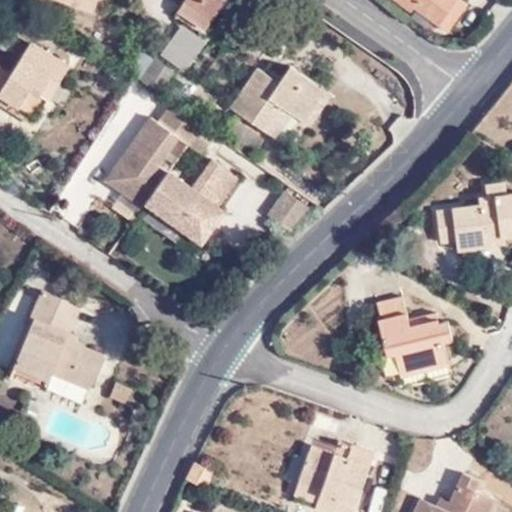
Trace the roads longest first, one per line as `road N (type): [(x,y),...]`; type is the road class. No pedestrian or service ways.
road 1 (tertiary): [(142,511),(221,352),(270,292),(474,89)]
road 2 (residential): [(342,0),(474,89)]
